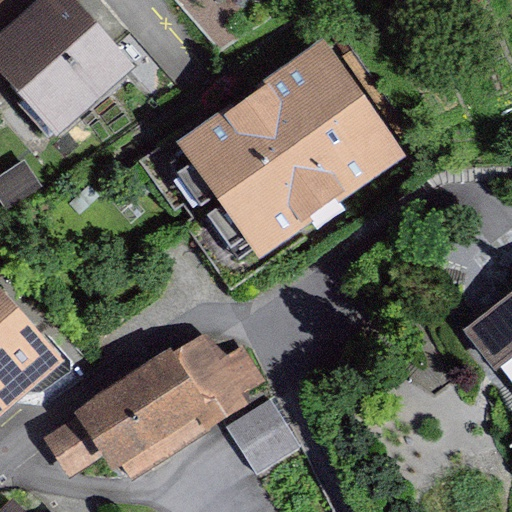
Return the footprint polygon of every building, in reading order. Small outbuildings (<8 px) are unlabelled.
[(0,0),(0,34),(38,1),(37,0),(0,0)] [(126,78),(56,0),(38,0),(38,1),(0,34),(0,100),(44,150),(126,78)] [(400,165),(314,48),(210,124),(204,117),(136,167),(232,298),(306,244),(301,237),(400,165)] [(511,293),(454,339),(489,383),(511,364),(511,293)] [(0,305),(0,329),(12,319),(0,305)] [(12,319),(0,329),(0,421),(58,369),(12,319)] [(237,400),(261,383),(237,348),(218,361),(202,338),(162,365),(160,361),(35,447),(62,485),(89,466),(101,485),(116,475),(126,489),(243,408),(237,400)] [(300,445),(269,400),(224,430),(255,475),(300,445)] [(0,511),(15,511),(6,501),(0,507),(0,511)]
